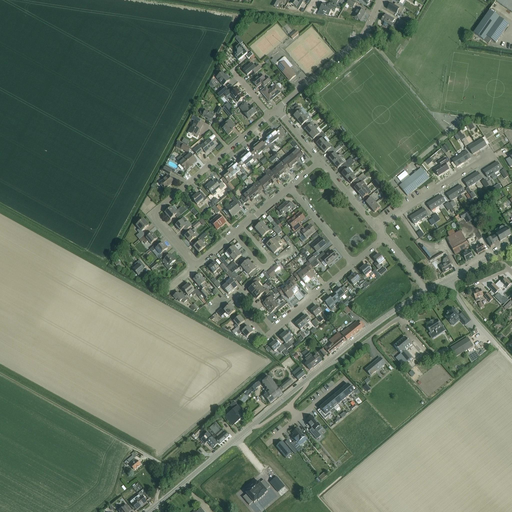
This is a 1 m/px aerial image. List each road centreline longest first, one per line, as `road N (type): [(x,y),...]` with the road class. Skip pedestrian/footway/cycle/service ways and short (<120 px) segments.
road 1 (residential): [(195,266),(151,214),(269,114)]
road 2 (track): [(165,466),(0,375)]
road 3 (residential): [(276,109),(358,40),(381,0)]
road 4 (tertiary): [(310,376),(426,290)]
road 5 (residential): [(376,228),(491,156)]
